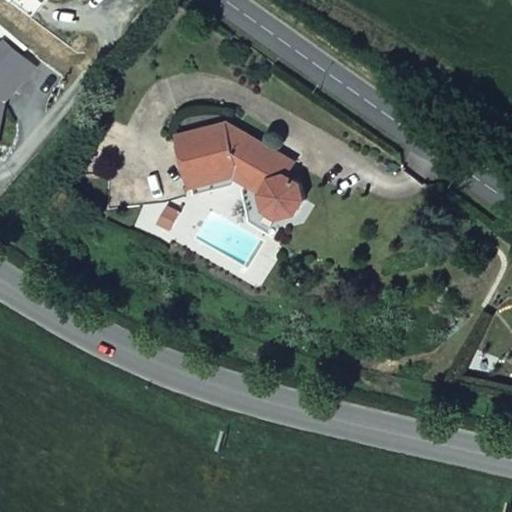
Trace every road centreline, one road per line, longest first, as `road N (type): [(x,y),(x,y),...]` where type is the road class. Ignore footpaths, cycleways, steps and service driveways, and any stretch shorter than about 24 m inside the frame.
road 1 (primary): [(0,277),(139,358),(263,400),(511,459)]
road 2 (unclassified): [(511,202),(226,0)]
